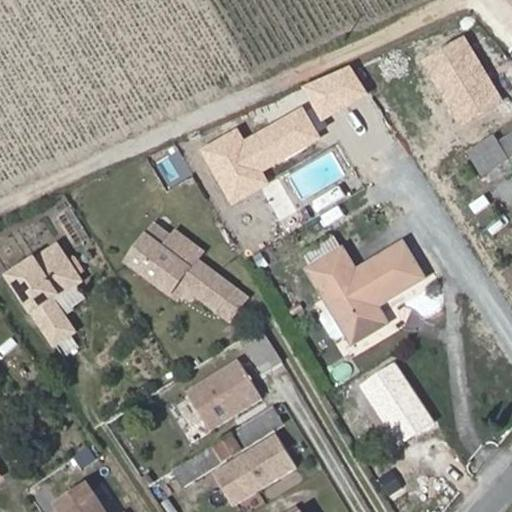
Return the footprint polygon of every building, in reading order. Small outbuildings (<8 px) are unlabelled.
[(511,134),(502,141),(511,157),(511,134)] [(487,143),(482,135),(466,145),(471,153),(487,143)] [(509,160),(496,138),(487,143),(471,153),(485,175),(509,160)] [(298,210),(280,178),(262,189),(281,220),(298,210)] [(163,254),(146,242),(127,268),(171,299),(180,287),(217,313),(233,291),(196,264),(202,256),(175,237),(163,254)] [(305,255),(313,269),(336,255),(344,250),(336,237),(305,255)] [(313,269),(311,270),(355,344),(389,324),(379,307),(427,278),(405,244),(359,272),(345,250),(344,250),(336,255),(313,269)] [(82,284),(59,249),(12,278),(54,346),(73,335),(53,302),(82,284)] [(233,291),(217,313),(233,324),(249,302),(233,291)] [(265,329),(243,340),(260,374),(282,363),(265,329)] [(183,385),(205,428),(262,400),(240,357),(183,385)] [(240,430),(276,407),(271,400),(235,423),(240,430)] [(175,471),(185,489),(226,463),(227,464),(247,452),(246,450),(287,424),(276,407),(240,430),(175,471)] [(101,511),(87,483),(47,503),(51,511),(101,511)]
